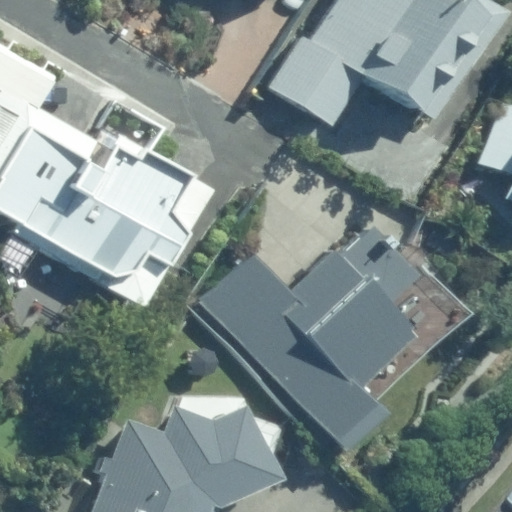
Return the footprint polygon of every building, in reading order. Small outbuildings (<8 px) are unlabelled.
[(432,128),(498,21),(464,0),(438,0),(437,0),(334,0),(306,46),(292,37),(260,90),(329,133),(360,83),(432,128)] [(33,107),(50,80),(0,47),(0,226),(135,313),(210,196),(145,155),(159,132),(114,103),(89,142),(33,107)] [(502,204),(511,207),(511,89),(502,86),(473,165),(511,179),(502,204)] [(243,258),(192,308),(338,457),(380,417),(363,401),(420,345),(387,311),(415,283),(365,232),(337,259),(333,255),(286,301),(243,258)] [(89,511),(213,511),(270,489),(239,411),(201,426),(165,412),(155,438),(122,425),(89,511)]
